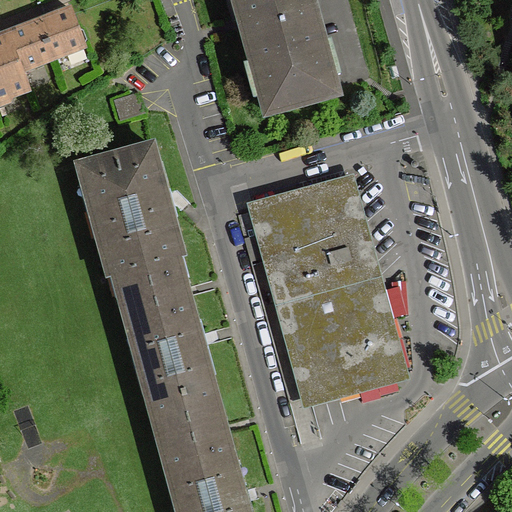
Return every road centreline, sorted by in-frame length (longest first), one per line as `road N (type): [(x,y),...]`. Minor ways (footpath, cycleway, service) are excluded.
road 1 (tertiary): [(511,330),(422,0)]
road 2 (residential): [(304,511),(215,191)]
road 3 (residential): [(511,375),(465,409),(371,511)]
